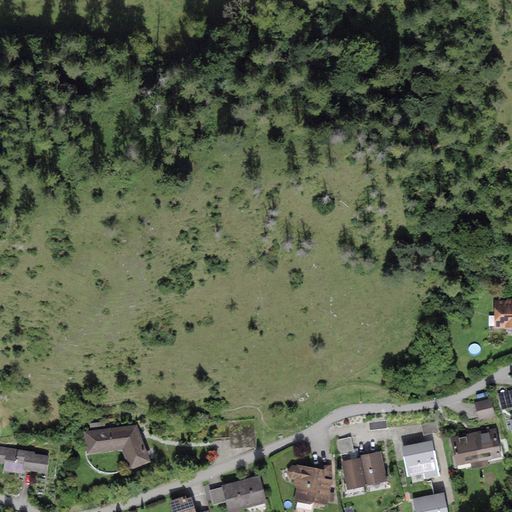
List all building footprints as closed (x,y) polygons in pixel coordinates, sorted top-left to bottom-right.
[(506,301),(495,301),(494,328),(511,327),(511,298),(506,298),(506,301)] [(447,378),(440,381),(443,388),(450,386),(447,378)] [(511,390),(498,394),(502,409),(511,407),(511,390)] [(494,399),(478,403),(483,420),(499,416),(494,399)] [(387,420),(369,423),(370,431),(388,428),(387,420)] [(255,421),(212,423),(213,438),(230,437),(230,449),(257,447),(255,421)] [(436,421),(421,424),(424,434),(434,432),(434,434),(439,433),(436,421)] [(137,426),(84,432),(88,454),(122,450),(130,469),(150,461),(137,426)] [(496,429),(473,433),(479,462),(502,457),(496,429)] [(473,433),(450,438),(456,466),(479,462),(473,433)] [(350,437),(335,440),(338,454),(353,451),(350,437)] [(432,440),(401,446),(407,476),(424,473),(425,479),(439,476),(432,440)] [(35,452),(0,446),(0,463),(4,464),(3,471),(25,475),(26,470),(47,473),(49,457),(34,454),(35,452)] [(361,455),(361,458),(367,486),(387,481),(384,464),(381,451),(361,455)] [(361,458),(341,462),(346,490),(367,486),(361,458)] [(323,469),(297,465),(297,466),(292,465),(287,471),(290,478),(294,480),(293,485),(296,488),(294,501),(310,504),(313,502),(327,505),(333,481),(332,465),(323,465),(323,469)] [(259,475),(222,485),(223,487),(227,502),(229,511),(267,502),(259,475)] [(414,499),(434,495),(431,482),(411,486),(414,499)] [(227,502),(223,487),(210,491),(214,506),(227,502)] [(447,511),(444,493),(434,495),(414,499),(413,500),(415,511),(447,511)] [(185,497),(168,501),(171,511),(200,511),(201,511),(200,511),(195,511),(191,497),(186,498),(185,497)]
